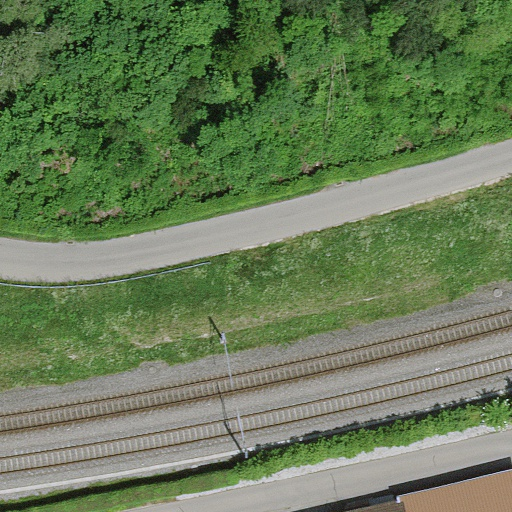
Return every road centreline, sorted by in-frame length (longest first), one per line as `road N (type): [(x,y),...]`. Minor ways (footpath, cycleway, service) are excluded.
road 1 (unclassified): [(0,257),(142,257),(511,157)]
road 2 (residential): [(511,453),(229,511)]
